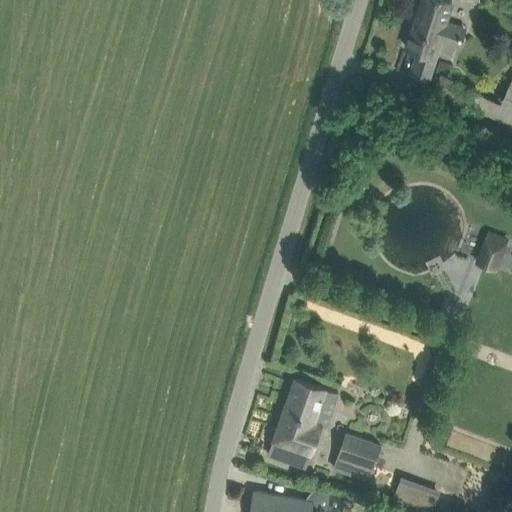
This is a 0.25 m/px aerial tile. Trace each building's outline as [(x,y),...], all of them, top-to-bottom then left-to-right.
[(446,21),(450,8),(452,1),(448,0),(428,0),(424,13),(418,11),(406,47),(418,51),(411,74),(428,80),(436,57),(434,56),(440,39),(456,45),(462,26),(446,21)] [(511,76),(500,100),(443,72),(435,87),(511,124),(511,76)] [(325,427),(337,391),(296,376),(268,453),(304,466),(319,425),(325,427)] [(347,431),(339,454),(374,467),(383,443),(347,431)] [(437,501),(441,489),(402,475),(393,500),(426,511),(454,511),(456,508),(437,501)] [(316,511),(319,500),(254,490),(250,511),(316,511)]
